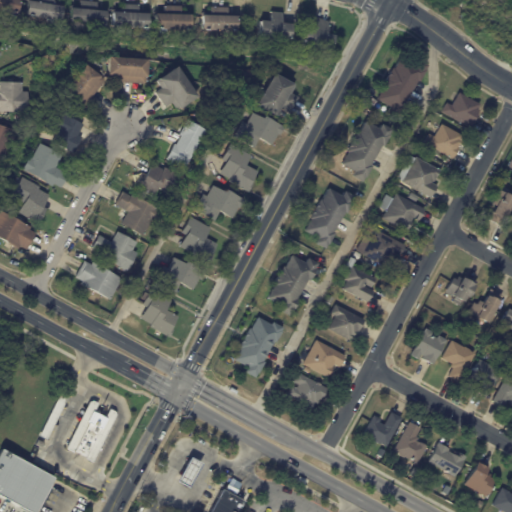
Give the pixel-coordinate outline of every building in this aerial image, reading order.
[(0,0),(17,0),(15,11),(0,7),(0,0)] [(52,0),(52,3),(60,4),(58,19),(24,12),(26,0),(52,0)] [(96,0),(95,8),(103,9),(102,23),(68,22),(68,6),(77,6),(78,0),(96,0)] [(123,3),(138,4),(138,12),(145,12),(145,27),(110,25),(111,10),(120,10),(120,3),(123,3)] [(180,6),(180,12),(188,12),(188,27),(153,27),(153,12),(162,12),(162,5),(180,5),(180,6)] [(227,7),(227,15),(235,15),(235,29),(200,30),(200,14),(209,14),(209,7),(227,7)] [(280,13),(280,21),(289,22),(287,39),(256,35),(258,19),(268,20),(269,11),(281,12),(280,13)] [(315,18),(329,22),(326,33),(332,34),(328,50),(298,42),(303,26),(311,28),(314,17),(315,18)] [(146,62),(144,83),(107,81),(108,55),(146,57),(146,62)] [(373,99),(379,88),(378,87),(389,66),(391,67),(396,57),(410,65),(413,59),(425,65),(422,70),(423,70),(416,82),(414,81),(398,111),(397,111),(395,116),(386,111),(388,107),(373,99)] [(99,86),(79,109),(60,93),(84,63),(104,79),(99,86)] [(173,104),(172,102),(165,107),(155,93),(162,88),(155,79),(176,65),(197,95),(177,110),(173,104)] [(290,92),(290,93),(297,97),(290,110),(283,106),(277,116),(255,104),(272,71),(295,84),(290,92)] [(0,81),(21,82),(21,91),(26,91),(26,113),(0,111),(0,81)] [(439,112),(444,103),(449,105),(456,93),(477,104),(474,109),(476,110),(473,115),(474,116),(468,128),(439,112)] [(84,121),(77,135),(81,137),(74,152),(54,142),(58,133),(46,127),(55,107),(84,121)] [(282,129),(279,134),(277,133),(271,145),(259,138),(254,148),(233,137),(242,121),(246,123),(252,112),(262,118),(263,115),(283,126),(282,129)] [(173,163),(165,158),(173,143),(175,144),(180,135),(178,134),(187,119),(206,129),(185,169),(173,163)] [(339,164),(345,152),(344,151),(354,132),(356,133),(362,121),(376,128),(378,124),(389,129),(386,134),(387,135),(381,146),(379,145),(368,165),(369,166),(364,177),(362,177),(360,181),(351,176),(354,171),(339,164)] [(449,159),(421,143),(426,133),(431,136),(438,123),(460,135),(457,140),(458,141),(455,147),(456,147),(449,159)] [(0,124),(13,129),(3,159),(0,158),(0,124)] [(58,162),(54,168),(67,175),(59,190),(24,170),(39,143),(61,156),(58,162)] [(232,145),(249,155),(244,164),(257,171),(246,191),(228,182),(229,179),(218,173),(221,168),(217,166),(229,144),(232,145)] [(428,197),(399,182),(400,181),(395,178),(408,155),(413,158),(413,157),(437,170),(431,182),(430,181),(429,183),(434,186),(428,197)] [(179,178),(170,195),(158,188),(152,197),(133,186),(141,172),(145,174),(151,163),(162,169),(163,166),(180,176),(179,178)] [(36,185),(39,187),(37,189),(48,195),(42,207),(46,209),(38,224),(17,213),(22,203),(10,197),(21,177),(36,185)] [(241,201),(231,218),(219,211),(214,221),(192,209),(201,194),(206,196),(211,185),(223,191),(224,189),(242,198),(241,201)] [(316,238),(303,231),(309,219),(308,218),(318,199),(319,200),(325,188),(339,195),(342,191),(352,196),(349,200),(351,201),(344,213),(342,212),(331,232),(333,233),(327,245),(325,244),(323,248),(314,243),(316,238)] [(511,197),(511,200),(502,220),(495,216),(492,222),(485,219),(493,205),(488,202),(491,196),(490,195),(494,188),(511,197)] [(143,237),(121,224),(127,212),(113,204),(121,191),(129,196),(130,193),(160,210),(153,222),(151,221),(143,237)] [(380,217),(383,211),(376,207),(383,194),(390,198),(393,193),(423,209),(416,221),(410,218),(407,223),(408,223),(404,231),(380,217)] [(0,211),(18,221),(29,227),(28,229),(34,233),(25,250),(18,246),(17,248),(0,238),(0,211)] [(196,220),(209,228),(204,237),(219,245),(208,265),(188,254),(189,252),(179,246),(185,235),(180,232),(189,217),(196,220)] [(402,245),(395,257),(384,250),(377,263),(353,250),(361,236),(368,240),(374,230),(402,245)] [(130,263),(126,271),(102,257),(103,255),(90,248),(97,235),(110,242),(116,231),(136,242),(132,250),(136,253),(130,263)] [(302,263),(305,258),(315,263),(312,268),(314,270),(309,279),(306,278),(293,301),(296,302),(290,312),(288,311),(286,315),(276,310),(278,305),(265,298),(272,286),(270,285),(281,266),(283,267),(289,256),(302,263)] [(203,273),(200,280),(198,279),(192,290),(179,283),(175,293),(154,283),(162,266),(167,268),(172,257),(184,263),(184,262),(204,272),(203,273)] [(91,262),(121,279),(109,300),(79,283),(81,281),(73,277),(82,261),(90,264),(91,262)] [(364,302),(341,289),(345,281),(342,279),(349,266),(372,279),(368,287),(362,284),(361,285),(371,290),(364,302)] [(475,281),(472,286),(471,285),(465,297),(463,296),(460,301),(450,296),(450,295),(443,291),(450,277),(453,279),(455,276),(458,277),(459,277),(462,278),(463,275),(475,281)] [(159,294),(170,300),(165,309),(177,317),(170,329),(173,330),(168,337),(149,327),(150,325),(139,319),(145,308),(141,305),(150,289),(159,294)] [(485,323),(479,320),(479,322),(473,318),(474,317),(466,313),(472,302),(475,303),(477,300),(480,302),(487,289),(500,295),(485,323)] [(325,329),(332,316),(327,313),(333,304),(361,320),(355,332),(353,330),(350,336),(348,335),(346,340),(325,329)] [(271,341),(260,361),(262,362),(256,374),(255,373),(252,378),(242,372),(244,367),(231,360),(237,348),(236,347),(247,328),(248,329),(255,317),(268,324),(270,322),(280,327),(279,330),(279,331),(273,342),(271,341)] [(444,340),(430,364),(420,359),(421,356),(418,354),(415,359),(408,355),(422,328),(430,333),(429,336),(434,338),(435,335),(444,340)] [(324,378),(299,364),(313,339),(341,355),(335,367),(330,364),(327,368),(329,368),(324,378)] [(438,358),(449,340),(461,347),(462,347),(467,350),(472,354),(461,374),(458,372),(454,380),(446,376),(450,368),(448,366),(449,364),(446,362),(446,363),(438,358)] [(476,359),(501,372),(492,389),(488,388),(484,397),(475,392),(480,383),(467,377),(476,359)] [(288,386),(293,388),(295,384),(290,382),(295,372),(313,381),(319,384),(319,385),(324,387),(317,400),(316,399),(313,405),(311,404),(308,409),(287,398),(289,394),(285,392),(288,386)] [(511,406),(505,403),(506,402),(505,401),(501,408),(490,401),(503,376),(511,380),(511,406)] [(62,389),(69,393),(45,441),(38,437),(62,389)] [(105,418),(109,410),(114,413),(115,416),(92,463),(84,459),(99,430),(87,424),(72,453),(65,449),(88,404),(92,402),(97,405),(92,413),(104,419),(105,418)] [(370,415),(377,419),(376,422),(381,425),(388,412),(400,418),(383,447),(374,442),(371,446),(357,438),(370,415)] [(390,451),(406,422),(418,428),(413,436),(416,438),(414,441),(416,442),(417,442),(425,446),(415,465),(390,451)] [(41,442),(44,444),(41,449),(34,445),(37,440),(41,442)] [(425,462),(436,443),(447,448),(445,451),(453,455),(454,453),(456,455),(457,453),(463,457),(452,477),(425,462)] [(0,495),(31,511),(33,511),(52,477),(0,449),(0,495)] [(199,464),(187,457),(174,481),(186,487),(199,464)] [(461,485),(474,462),(479,465),(481,462),(486,465),(483,471),(494,477),(484,497),(478,494),(478,495),(473,492),(474,491),(461,485)] [(511,511),(500,511),(489,506),(499,487),(507,492),(509,494),(511,491),(511,511)] [(220,489),(207,511),(240,511),(246,502),(220,489)]
